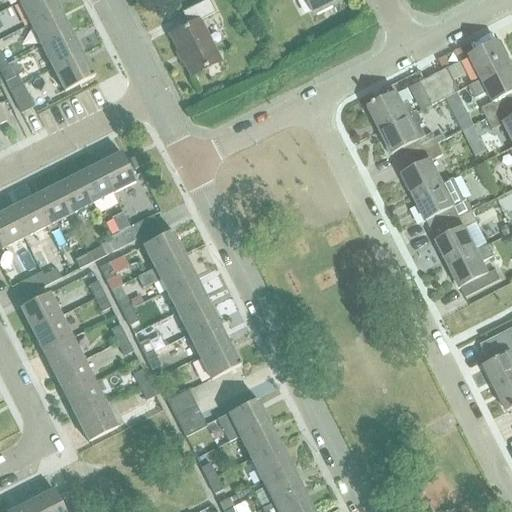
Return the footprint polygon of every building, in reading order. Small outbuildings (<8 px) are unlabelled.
[(26,0),(19,4),(30,26),(59,11),(53,0),(26,0)] [(201,22),(217,14),(209,0),(207,0),(183,12),(190,26),(172,35),(192,76),(221,61),(201,22)] [(305,0),(313,14),(340,0),(305,0)] [(30,26),(41,48),(70,33),(59,11),(30,26)] [(496,31),(475,43),(480,51),(500,39),(496,31)] [(41,48),(52,70),(81,55),(70,33),(41,48)] [(471,58),(482,80),(508,67),(504,59),(506,58),(499,44),(471,58)] [(81,55),(52,70),(64,93),(94,78),(93,77),(92,77),(81,55)] [(7,65),(0,68),(0,73),(5,83),(14,78),(7,65)] [(482,110),(487,120),(511,107),(511,98),(510,94),(511,93),(511,74),(508,67),(482,80),(468,87),(475,99),(488,93),(494,104),(482,110)] [(448,69),(434,76),(446,99),(459,92),(448,69)] [(446,99),(434,76),(420,83),(432,106),(446,99)] [(9,92),(21,115),(34,108),(22,85),(9,92)] [(378,124),(381,131),(408,118),(397,96),(368,110),(376,125),(378,124)] [(505,124),(511,138),(511,107),(487,120),(492,131),(505,124)] [(404,150),(409,160),(437,146),(432,136),(420,142),(414,130),(421,127),(414,115),(408,118),(381,131),(385,139),(383,140),(391,156),(404,150)] [(411,192),(415,200),(442,186),(430,162),(443,156),(437,146),(409,160),(415,171),(402,178),(410,193),(411,192)] [(121,154),(98,166),(113,195),(136,183),(121,154)] [(130,160),(137,172),(147,167),(141,154),(134,158),(130,160)] [(98,166),(76,177),(91,206),(113,195),(98,166)] [(76,177),(54,188),(68,217),(91,206),(76,177)] [(427,222),(432,232),(471,213),(466,202),(465,202),(454,180),(442,186),(415,200),(419,207),(417,208),(425,223),(427,222)] [(54,188),(32,199),(46,228),(68,217),(54,188)] [(511,191),(498,197),(503,209),(511,205),(511,191)] [(32,199),(9,210),(24,239),(46,228),(32,199)] [(24,239),(9,210),(0,215),(0,248),(1,251),(24,239)] [(445,258),(450,267),(476,253),(464,229),(476,223),(471,213),(432,232),(437,243),(436,244),(443,259),(445,258)] [(159,230),(152,217),(130,228),(137,241),(159,230)] [(137,241),(130,228),(108,239),(115,252),(124,248),(137,241)] [(143,247),(154,270),(183,256),(172,234),(173,234),(172,232),(143,247)] [(476,253),(450,267),(453,274),(451,275),(459,289),(460,289),(465,298),(499,281),(494,272),(488,275),(482,263),(494,257),(489,246),(476,253)] [(101,248),(87,255),(92,264),(105,257),(101,248)] [(92,264),(87,255),(75,261),(79,270),(92,264)] [(160,281),(165,292),(194,278),(183,256),(154,270),(138,278),(144,289),(160,281)] [(100,269),(106,282),(115,278),(109,265),(100,269)] [(56,270),(43,277),(48,286),(61,280),(56,270)] [(48,286),(43,277),(41,273),(19,284),(26,297),(48,286)] [(165,292),(177,315),(206,300),(194,278),(165,292)] [(89,287),(95,300),(104,296),(98,283),(89,287)] [(20,309),(32,332),(61,318),(49,295),(20,309)] [(104,296),(95,300),(102,313),(111,309),(104,296)] [(147,296),(135,297),(138,320),(150,318),(147,296)] [(116,301),(122,314),(131,310),(125,297),(116,301)] [(177,315),(188,337),(217,322),(206,300),(177,315)] [(131,310),(122,314),(129,327),(138,323),(131,310)] [(32,332),(43,354),(72,340),(61,318),(32,332)] [(188,337),(199,359),(228,344),(217,322),(188,337)] [(111,332),(117,345),(126,340),(120,327),(111,332)] [(43,354),(54,376),(83,362),(72,340),(43,354)] [(126,340),(117,345),(124,358),(133,353),(126,340)] [(485,368),(496,390),(511,382),(511,353),(511,354),(511,353),(511,340),(492,350),(498,361),(485,368)] [(138,345),(145,359),(154,354),(147,341),(138,345)] [(228,344),(199,359),(211,382),(240,367),(240,365),(239,366),(228,344)] [(154,354),(145,359),(151,372),(160,367),(154,354)] [(54,376),(65,399),(94,384),(83,362),(54,376)] [(133,376),(140,389),(149,384),(142,371),(133,376)] [(511,411),(511,382),(496,390),(508,414),(511,411)] [(65,399),(76,421),(105,406),(94,384),(65,399)] [(149,384),(140,389),(147,402),(156,397),(149,384)] [(167,402),(173,415),(195,404),(188,391),(167,402)] [(228,415),(239,439),(268,424),(257,402),(258,402),(257,400),(228,415)] [(173,415),(179,426),(200,415),(195,404),(173,415)] [(105,406),(76,421),(88,444),(117,429),(105,406)] [(200,415),(179,426),(185,439),(206,428),(200,415)] [(239,439),(250,461),(279,446),(268,424),(239,439)] [(250,461),(262,483),(291,468),(279,446),(250,461)] [(201,469),(207,482),(216,478),(210,465),(201,469)] [(262,483),(273,505),(302,490),(291,468),(262,483)] [(216,478),(207,482),(214,496),(223,491),(216,478)] [(262,511),(312,511),(302,490),(273,505),(262,510),(262,511)] [(54,491),(31,502),(35,511),(82,511),(72,491),(57,498),(54,491)] [(238,511),(258,511),(252,498),(236,504),(238,511)] [(35,511),(31,502),(11,511),(35,511)]
